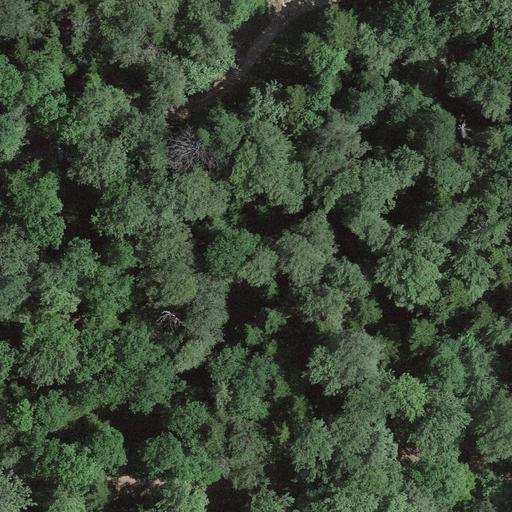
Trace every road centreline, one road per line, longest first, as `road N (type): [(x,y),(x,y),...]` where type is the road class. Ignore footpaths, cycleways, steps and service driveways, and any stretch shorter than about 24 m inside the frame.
road 1 (track): [(0,478),(255,485),(316,482),(443,448),(511,457)]
road 2 (track): [(331,0),(295,22),(223,94),(0,175)]
